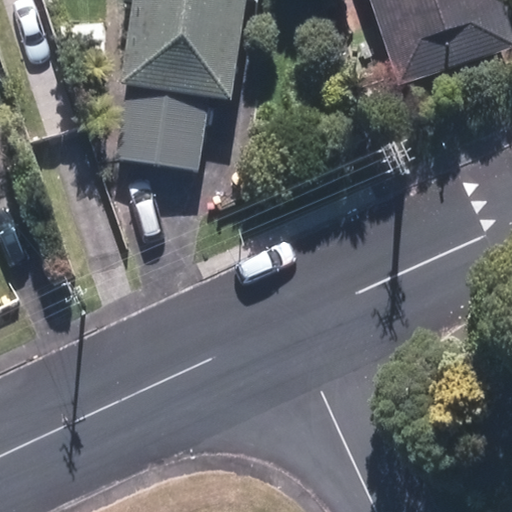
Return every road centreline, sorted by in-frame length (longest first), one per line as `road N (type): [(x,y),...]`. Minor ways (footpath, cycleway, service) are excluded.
road 1 (residential): [(286,326),(0,459)]
road 2 (residential): [(511,224),(286,326)]
road 3 (residential): [(286,326),(373,511)]
